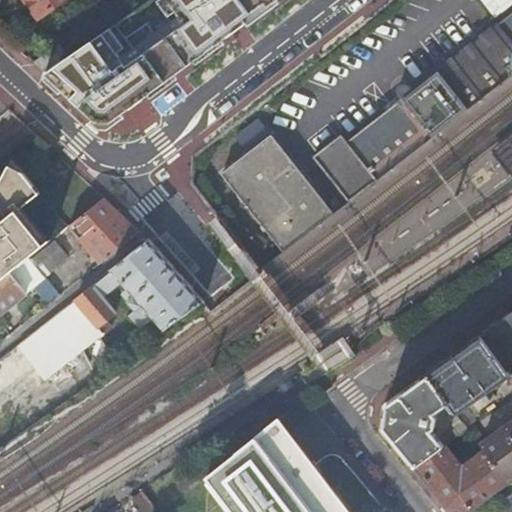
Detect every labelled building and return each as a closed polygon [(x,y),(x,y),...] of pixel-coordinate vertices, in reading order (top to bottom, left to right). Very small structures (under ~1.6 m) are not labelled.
[(26,0),(28,2),(39,19),(66,0),(26,0)] [(160,0),(158,2),(169,18),(176,13),(180,18),(121,59),(117,55),(125,50),(111,28),(68,59),(46,74),(45,75),(97,124),(112,125),(277,0),(160,0)] [(511,0),(479,0),(494,20),(511,6),(511,0)] [(341,140),(314,162),(346,205),(427,142),(465,112),(482,99),(511,75),(511,17),(499,28),(437,75),(438,77),(415,94),(411,89),(409,88),(408,88),(406,88),(404,89),(402,90),(401,92),(401,93),(401,95),(402,97),(406,103),(347,147),(341,140)] [(42,67),(46,74),(68,59),(59,47),(38,61),(42,67)] [(511,134),(490,152),(509,178),(511,176),(511,134)] [(281,255),(331,216),(270,139),(220,177),(281,255)] [(31,258),(46,247),(17,211),(41,192),(24,171),(14,166),(9,163),(0,178),(0,283),(20,267),(31,258)] [(121,250),(142,234),(105,199),(71,227),(101,265),(121,250)] [(68,257),(55,240),(46,247),(31,258),(45,276),(68,257)] [(166,330),(205,302),(177,271),(150,242),(113,271),(123,283),(129,290),(123,296),(136,311),(132,315),(142,329),(155,318),(166,330)] [(0,316),(47,279),(45,276),(31,258),(20,267),(0,283),(0,316)] [(99,328),(113,345),(120,339),(116,334),(126,326),(104,298),(123,283),(113,271),(76,300),(99,328)] [(47,381),(54,390),(113,345),(99,328),(76,300),(18,346),(35,366),(47,381)] [(511,367),(511,312),(507,316),(479,336),(505,373),(511,367)] [(505,373),(479,336),(452,356),(426,375),(448,405),(455,416),(509,378),(505,373)] [(0,360),(0,393),(35,366),(18,346),(0,360)] [(380,429),(412,469),(443,447),(448,443),(444,437),(439,441),(432,432),(435,429),(435,418),(434,416),(448,405),(426,375),(403,391),(384,405),(380,429)] [(349,511),(291,435),(280,420),(278,419),(256,436),(256,437),(205,476),(207,478),(232,511),(349,511)] [(484,453),(506,484),(511,480),(511,422),(480,448),(484,453)] [(444,437),(448,443),(465,430),(462,425),(444,437)] [(469,511),(506,484),(484,453),(460,470),(443,447),(412,469),(435,496),(445,509),(469,511)]
